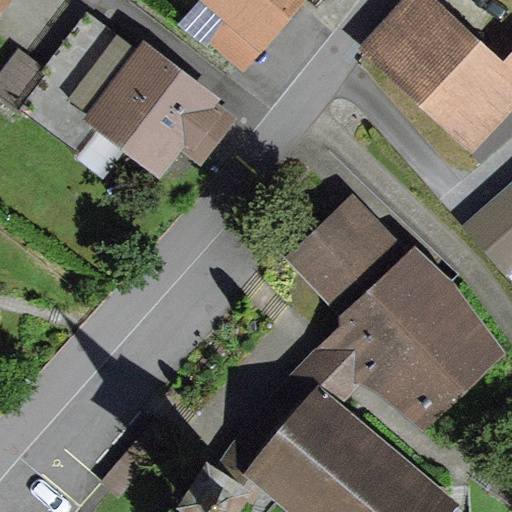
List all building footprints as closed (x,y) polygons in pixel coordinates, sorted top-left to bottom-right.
[(217,0),(260,37),(292,0),(217,0)] [(419,0),(411,0),(369,44),(425,99),(473,47),(419,0)] [(133,65),(82,27),(47,74),(27,101),(79,140),(94,119),(158,167),(178,141),(198,156),(226,119),(206,104),(210,99),(145,49),(133,65)] [(511,62),(497,69),(473,47),(425,99),(472,144),(467,149),(479,161),(511,132),(511,62)] [(0,80),(0,95),(20,110),(27,101),(47,74),(20,54),(0,80)] [(502,269),(511,262),(511,181),(465,212),(502,269)] [(422,421),(495,353),(446,286),(413,255),(396,271),(337,209),(289,254),(352,321),(267,402),(241,435),(220,471),(208,464),(185,499),(205,511),(227,511),(244,487),(239,483),(248,470),(297,511),(447,511),(454,505),(333,403),(363,372),(422,421)]
